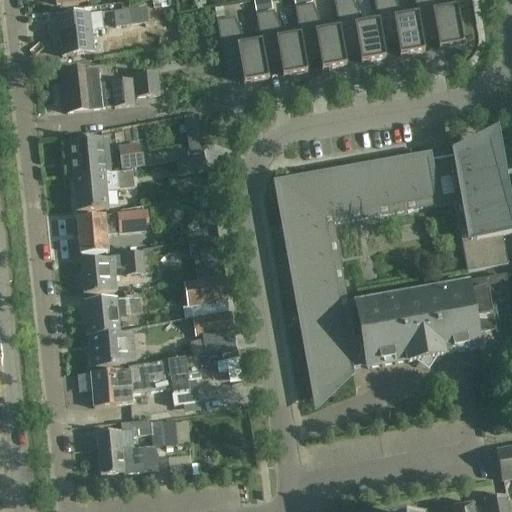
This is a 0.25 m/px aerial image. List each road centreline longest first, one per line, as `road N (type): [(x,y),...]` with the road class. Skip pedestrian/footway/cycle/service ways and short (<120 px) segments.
road 1 (residential): [(280,434),(245,213),(249,174),(272,146),(301,130),(479,94),(511,48),(507,0)]
road 2 (residential): [(69,511),(8,0)]
road 3 (residential): [(290,484),(455,454),(473,442),(464,386),(455,374),(439,374),(280,434)]
road 4 (tertiary): [(22,511),(0,325)]
